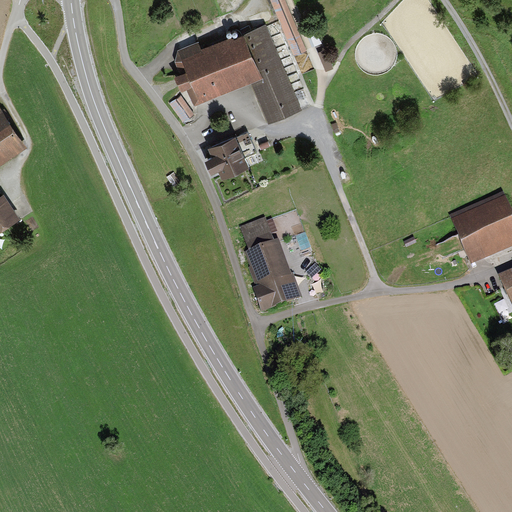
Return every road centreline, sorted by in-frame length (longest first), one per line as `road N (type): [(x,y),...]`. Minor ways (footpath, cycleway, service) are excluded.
road 1 (secondary): [(327,511),(245,404),(168,270),(103,123),(71,0)]
road 2 (track): [(308,121),(378,291)]
road 3 (track): [(511,135),(441,0)]
road 4 (track): [(308,121),(344,47),(395,0)]
road 5 (track): [(253,0),(233,18),(187,36),(138,78)]
road 6 (track): [(182,140),(239,121),(279,131),(308,121)]
